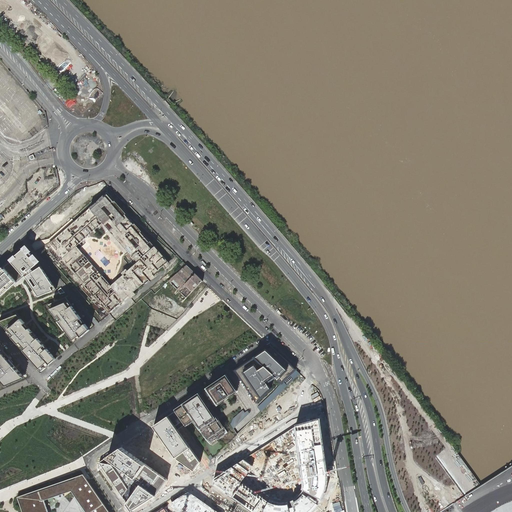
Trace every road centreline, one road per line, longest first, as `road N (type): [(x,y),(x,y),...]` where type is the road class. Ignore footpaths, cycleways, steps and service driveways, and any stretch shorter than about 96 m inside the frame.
road 1 (unclassified): [(111,164),(149,191),(280,325)]
road 2 (unclassified): [(100,173),(268,335)]
road 3 (primary): [(216,166),(61,0)]
road 4 (residential): [(268,335),(96,452),(90,468)]
road 5 (primary): [(206,175),(317,307),(336,355)]
road 6 (residential): [(144,511),(299,415),(333,407)]
road 7 (primary): [(339,324),(216,166)]
road 8 (primary): [(408,511),(373,390),(339,324)]
road 9 (primary): [(392,511),(339,324)]
road 10 (primary): [(336,355),(381,511)]
road 11 (primary): [(336,355),(368,511)]
road 12 (primary): [(55,12),(162,125)]
road 13 (secondary): [(55,12),(105,80),(104,110),(90,123)]
road 14 (residential): [(20,230),(99,326)]
